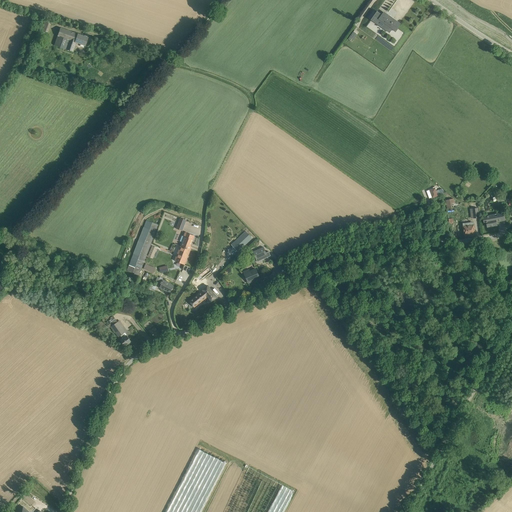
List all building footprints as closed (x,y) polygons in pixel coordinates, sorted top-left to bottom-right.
[(386,14),(384,12),(382,15),(377,11),(371,20),(378,25),(381,21),(387,26),(385,30),(389,33),(392,30),(394,31),(400,24),(388,16),(388,17),(385,15),(386,14)] [(50,24),(45,22),(42,30),(47,31),(50,24)] [(54,45),(68,50),(73,52),(76,42),(85,45),(88,37),(60,28),(54,45)] [(439,189),(436,190),(435,188),(431,189),(434,197),(432,197),(432,198),(441,195),(439,189)] [(479,218),(478,208),(477,203),(471,204),(471,208),(470,209),(471,218),(479,218)] [(505,220),(504,215),(503,213),(483,217),(484,224),(485,224),(484,222),(486,222),(487,227),(497,225),(496,220),(498,220),(498,222),(505,220)] [(183,231),(187,220),(180,218),(176,228),(183,231)] [(138,277),(141,270),(158,225),(147,220),(129,266),(127,270),(135,273),(134,275),(138,277)] [(475,233),(474,228),(473,222),(463,223),(464,234),(475,233)] [(242,249),(253,238),(246,231),(235,242),(242,249)] [(195,236),(190,234),(185,232),(184,236),(183,236),(181,242),(182,242),(180,246),(185,248),(186,247),(187,247),(188,247),(189,245),(190,245),(191,246),(195,236)] [(174,253),(160,246),(149,265),(152,266),(156,268),(163,255),(164,256),(164,255),(175,259),(175,261),(185,265),(192,246),(191,246),(190,245),(189,245),(188,247),(187,247),(186,247),(185,248),(180,246),(177,254),(174,253)] [(149,256),(153,258),(157,248),(152,246),(149,256)] [(267,254),(264,247),(253,252),(256,259),(267,254)] [(146,264),(143,269),(154,273),(156,268),(152,266),(146,264)] [(260,278),(258,273),(256,269),(250,271),(249,270),(244,272),(248,282),(255,278),(256,280),(260,278)] [(174,285),(162,279),(163,278),(160,276),(160,278),(158,277),(156,281),(162,284),(160,288),(170,293),(174,285)] [(211,301),(217,297),(208,286),(203,290),(189,301),(194,307),(208,297),(211,301)] [(116,319),(116,320),(114,317),(109,320),(111,323),(106,326),(99,330),(101,334),(111,326),(119,337),(121,336),(123,338),(121,340),(125,346),(131,341),(127,335),(125,332),(116,319)]
